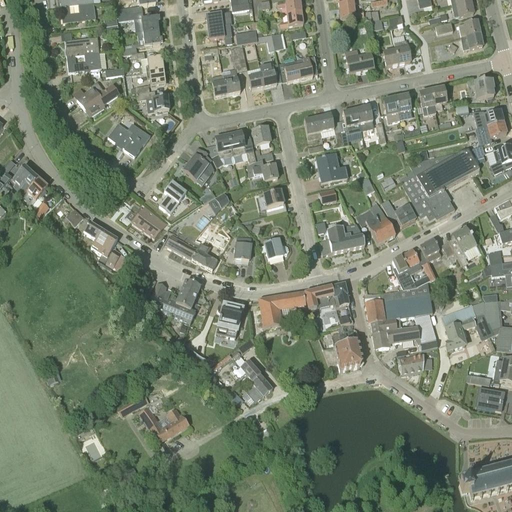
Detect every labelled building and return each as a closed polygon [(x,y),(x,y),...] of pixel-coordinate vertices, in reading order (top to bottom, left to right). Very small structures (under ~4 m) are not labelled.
[(59,0),(60,10),(93,6),(92,0),(59,0)] [(154,0),(137,0),(139,9),(144,8),(144,9),(147,9),(147,8),(155,7),(154,0)] [(230,9),(248,7),(246,0),(235,0),(229,1),(230,9)] [(337,0),(339,10),(353,8),(352,1),(356,0),(360,0),(360,2),(371,0),(370,0),(337,0)] [(416,0),(419,12),(431,9),(428,0),(416,0)] [(285,10),(286,17),(301,15),(299,3),(276,6),(277,11),(285,10)] [(258,13),(269,11),(268,4),(259,5),(257,8),(258,13)] [(455,7),(451,8),(452,15),(457,14),(458,20),(473,16),(470,4),(455,7)] [(93,6),(60,10),(62,26),(95,22),(93,6)] [(115,18),(132,16),(131,10),(120,12),(119,6),(114,7),(115,18)] [(248,7),(230,9),(231,15),(249,12),(248,7)] [(353,8),(339,10),(340,22),(363,19),(363,14),(354,15),(353,8)] [(378,23),(377,13),(365,15),(366,24),(378,23)] [(205,18),(207,31),(222,29),(221,21),(230,20),(230,15),(213,17),(205,18)] [(301,15),(286,17),(287,25),(279,26),(280,30),(303,27),(301,15)] [(117,25),(133,22),(132,16),(116,18),(116,21),(116,25),(117,25)] [(146,21),(133,22),(135,36),(136,36),(158,33),(157,19),(148,20),(146,20),(146,21)] [(402,26),(400,19),(388,21),(390,30),(390,29),(396,28),(402,26)] [(117,29),(117,25),(116,25),(116,21),(103,22),(104,30),(117,29)] [(458,28),(460,41),(479,37),(476,24),(458,28)] [(450,26),(434,29),(436,38),(452,35),(450,26)] [(117,29),(104,30),(105,37),(118,36),(117,29)] [(222,29),(207,31),(209,43),(216,42),(233,40),(232,35),(223,36),(222,29)] [(121,58),(131,57),(136,56),(135,50),(149,48),(149,49),(150,49),(152,48),(160,47),(158,33),(136,36),(138,46),(131,47),(131,50),(120,52),(121,58)] [(304,34),(289,36),(290,42),(305,40),(304,34)] [(241,40),(242,48),(257,45),(256,40),(256,37),(241,40)] [(283,52),(280,37),(271,38),(275,53),(283,52)] [(479,37),(460,41),(463,53),(482,49),(479,37)] [(271,38),(262,39),(256,40),(257,45),(257,46),(266,45),(268,55),(275,53),(271,38)] [(64,44),(66,60),(99,56),(97,40),(64,44)] [(393,46),(395,53),(398,67),(410,65),(407,50),(405,44),(393,46)] [(447,51),(453,54),(456,50),(450,46),(447,51)] [(241,47),(235,48),(239,63),(244,62),(241,47)] [(235,48),(229,49),(233,65),(239,63),(235,48)] [(395,53),(383,55),(386,70),(398,67),(395,53)] [(147,61),(148,75),(163,73),(162,59),(147,61),(146,55),(136,56),(131,57),(132,63),(147,61)] [(370,58),(355,61),(354,55),(344,57),(349,78),(373,73),(370,58)] [(99,56),(66,60),(68,76),(101,72),(99,56)] [(308,61),(295,64),(299,83),(312,81),(308,61)] [(299,83),(295,64),(282,66),(287,86),(299,83)] [(163,73),(148,75),(150,89),(165,87),(163,73)] [(240,95),(236,76),(234,73),(221,75),(222,79),(223,78),(227,98),(240,95)] [(273,74),(260,77),(263,91),(276,88),(273,74)] [(263,91),(260,77),(247,79),(250,93),(263,91)] [(223,78),(222,79),(215,80),(216,86),(211,87),(214,101),(227,98),(223,78)] [(484,101),(484,102),(493,100),(492,93),(493,93),(491,83),(483,85),(483,83),(473,85),(477,102),(484,101)] [(136,96),(141,96),(149,95),(148,88),(135,90),(136,96)] [(93,92),(77,102),(76,102),(89,121),(103,111),(102,108),(117,98),(112,90),(97,99),(93,92)] [(431,94),(435,114),(442,112),(441,107),(446,106),(443,91),(431,94)] [(154,94),(149,95),(141,96),(142,103),(145,102),(147,117),(154,116),(169,114),(167,99),(155,101),(154,94)] [(435,116),(435,114),(431,94),(419,96),(422,111),(423,118),(435,116)] [(407,99),(395,101),(399,124),(411,121),(410,114),(410,113),(407,99)] [(399,124),(395,101),(383,104),(386,119),(387,126),(399,124)] [(467,107),(452,108),(456,117),(467,117),(467,107)] [(369,109),(355,112),(360,135),(373,132),(371,125),(372,125),(369,109)] [(346,133),(340,135),(343,150),(349,148),(346,138),(360,135),(355,112),(342,115),(346,133)] [(482,114),(471,115),(476,132),(502,125),(499,113),(483,117),(482,114)] [(317,120),(320,135),(333,133),(336,146),(334,146),(335,147),(332,150),(333,152),(343,150),(340,135),(334,136),(334,133),(333,133),(330,117),(317,120)] [(107,140),(134,160),(149,140),(122,120),(107,140)] [(321,141),(320,135),(317,120),(303,123),(307,143),(321,141)] [(159,127),(153,123),(151,126),(156,131),(159,127)] [(474,133),(475,138),(488,135),(490,142),(506,137),(502,125),(476,132),(474,133)] [(375,127),(379,148),(385,146),(381,126),(375,127)] [(252,134),(255,148),(269,145),(266,131),(252,134)] [(421,137),(419,131),(409,133),(411,139),(421,137)] [(241,136),(227,139),(232,160),(245,157),(241,136)] [(232,160),(227,139),(214,141),(218,157),(211,161),(217,171),(223,168),(219,162),(232,160)] [(398,155),(404,153),(401,142),(395,144),(398,155)] [(324,153),(322,148),(308,151),(309,157),(324,153)] [(412,173),(409,174),(405,176),(406,178),(399,182),(420,222),(425,219),(429,224),(434,221),(436,223),(454,213),(449,204),(447,205),(444,198),(445,197),(442,192),(479,173),(472,161),(483,158),(481,148),(467,152),(408,166),(412,173)] [(490,169),(493,175),(505,170),(503,166),(511,164),(511,160),(509,148),(497,152),(501,164),(490,169)] [(183,174),(196,184),(211,165),(206,160),(207,158),(197,150),(192,157),(194,159),(183,174)] [(259,152),(252,153),(255,166),(273,162),(271,155),(260,157),(259,152)] [(252,155),(245,156),(248,167),(255,166),(252,155)] [(335,173),(331,158),(315,161),(318,173),(320,173),(321,178),(319,179),(321,187),(347,181),(344,171),(335,173)] [(263,184),(277,182),(274,168),(262,170),(261,165),(248,167),(247,168),(246,166),(243,167),(246,181),(248,180),(248,181),(262,178),(263,184)] [(14,190),(23,199),(25,197),(38,182),(24,169),(11,183),(15,186),(12,188),(14,190)] [(7,175),(0,182),(0,185),(3,189),(12,179),(7,175)] [(380,185),(385,194),(395,189),(390,178),(383,182),(384,183),(380,185)] [(238,186),(235,180),(230,182),(232,189),(238,186)] [(360,182),(365,198),(374,193),(367,180),(360,182)] [(25,197),(23,199),(19,202),(28,210),(35,203),(47,190),(38,182),(25,197)] [(185,196),(171,185),(164,195),(167,197),(159,208),(170,217),(185,196)] [(333,193),(328,194),(318,196),(320,207),(336,203),(333,193)] [(266,212),(268,219),(284,216),(280,194),(258,199),(261,213),(266,212)] [(223,195),(214,201),(220,211),(228,204),(223,195)] [(511,200),(494,210),(500,222),(511,217),(511,216),(511,200)] [(395,215),(391,209),(387,202),(380,206),(390,226),(398,222),(401,229),(415,222),(408,209),(395,215)] [(39,220),(44,215),(48,210),(42,205),(33,215),(39,220)] [(376,205),(370,208),(371,213),(371,212),(377,223),(383,236),(387,243),(394,239),(379,209),(378,209),(376,205)] [(131,225),(154,242),(160,233),(166,226),(144,208),(131,225)] [(371,213),(370,208),(369,208),(370,211),(355,219),(361,229),(367,226),(370,232),(369,232),(377,248),(387,243),(383,236),(377,223),(371,212),(371,213)] [(353,215),(350,209),(345,211),(349,218),(353,215)] [(66,221),(65,219),(61,223),(66,228),(69,225),(74,230),(83,221),(74,212),(66,221)] [(494,217),(489,220),(498,237),(503,235),(502,227),(499,227),(494,217)] [(83,235),(95,243),(101,233),(89,226),(83,235)] [(326,234),(327,239),(324,239),(325,244),(319,245),(322,259),(331,257),(364,250),(361,239),(357,229),(342,233),(342,231),(326,234)] [(448,244),(454,256),(459,265),(466,262),(463,256),(475,250),(470,241),(471,240),(470,238),(469,239),(465,231),(452,238),(453,241),(448,244)] [(511,232),(503,235),(498,237),(501,248),(511,245),(511,232)] [(101,233),(95,243),(93,246),(101,251),(98,256),(103,260),(107,254),(109,256),(117,244),(101,233)] [(165,248),(190,263),(195,253),(199,246),(178,234),(174,241),(170,239),(165,248)] [(234,263),(248,264),(251,241),(236,239),(234,263)] [(195,253),(190,263),(191,263),(211,274),(217,265),(206,259),(209,252),(202,248),(205,244),(201,242),(199,246),(195,253)] [(282,259),(286,257),(288,254),(287,250),(283,248),(280,249),(278,243),(264,246),(268,263),(282,259)] [(419,250),(427,266),(440,259),(438,254),(433,243),(419,250)] [(454,256),(448,244),(441,248),(447,260),(454,256)] [(412,253),(401,259),(409,276),(420,270),(419,269),(421,268),(422,269),(427,266),(419,250),(412,254),(412,253)] [(112,271),(120,257),(113,253),(104,266),(112,271)] [(487,257),(490,268),(502,266),(499,254),(487,257)] [(401,292),(416,290),(409,276),(401,259),(392,264),(395,270),(392,272),(399,285),(398,286),(401,292)] [(511,271),(502,272),(502,266),(490,268),(491,276),(491,280),(511,277),(511,271)] [(427,278),(430,284),(435,282),(428,267),(423,269),(427,278)] [(487,278),(491,276),(490,268),(484,270),(483,271),(483,273),(485,279),(487,278)] [(421,281),(414,285),(416,290),(418,290),(419,289),(425,287),(429,285),(430,284),(427,278),(426,279),(421,281)] [(151,294),(155,284),(148,281),(144,291),(151,294)] [(176,307),(178,308),(190,313),(199,291),(185,284),(178,302),(176,307)] [(141,305),(157,312),(165,293),(164,293),(166,290),(157,286),(152,298),(145,295),(141,305)] [(344,287),(330,290),(332,299),(335,311),(348,308),(346,298),(344,287)] [(332,299),(330,290),(304,296),(308,313),(316,311),(334,308),(335,311),(332,299)] [(368,327),(370,326),(414,320),(427,317),(432,317),(429,296),(418,298),(417,290),(418,290),(416,290),(401,292),(402,293),(380,296),(381,304),(365,307),(368,327)] [(157,314),(173,321),(178,308),(176,307),(178,302),(169,298),(170,296),(165,293),(157,312),(157,314)] [(305,311),(304,310),(302,296),(259,303),(263,332),(281,329),(279,314),(296,312),(305,311)] [(441,320),(445,332),(483,314),(485,320),(499,319),(499,309),(508,310),(509,305),(511,306),(510,319),(511,319),(511,300),(505,304),(489,306),(484,306),(483,304),(441,320)] [(178,308),(173,321),(189,328),(195,315),(190,313),(178,308)] [(220,308),(219,309),(218,309),(217,310),(217,311),(217,312),(217,313),(217,314),(217,315),(218,315),(218,316),(219,316),(220,317),(215,337),(235,342),(241,315),(232,312),(233,310),(223,308),(220,308)] [(481,344),(493,338),(485,320),(483,314),(445,332),(449,346),(445,347),(447,354),(464,349),(462,341),(466,339),(464,332),(475,329),(481,344)] [(414,320),(417,331),(418,337),(421,346),(435,343),(427,317),(414,320)] [(340,329),(352,326),(351,319),(338,322),(340,329)] [(485,320),(493,338),(497,336),(496,354),(511,356),(511,331),(500,329),(499,319),(485,320)] [(370,326),(372,338),(417,331),(414,320),(370,326)] [(417,331),(372,338),(374,350),(378,350),(379,352),(389,351),(388,348),(419,343),(418,337),(417,331)] [(353,335),(331,340),(335,357),(343,355),(342,349),(357,345),(355,336),(353,335)] [(335,357),(331,340),(330,340),(332,351),(322,353),(331,376),(359,370),(362,365),(357,345),(342,349),(343,355),(335,357)] [(418,347),(420,354),(437,350),(435,343),(421,346),(418,347)] [(175,360),(184,367),(191,352),(190,351),(188,350),(187,349),(186,347),(184,345),(183,344),(175,360)] [(194,355),(191,352),(184,367),(197,378),(205,361),(201,359),(198,358),(194,355)] [(244,377),(251,385),(259,378),(248,364),(246,366),(234,352),(227,358),(228,359),(210,372),(213,375),(231,361),(234,366),(229,370),(238,381),(244,377)] [(423,365),(423,358),(398,363),(400,378),(422,374),(423,365)] [(511,362),(508,362),(507,364),(496,362),(493,382),(511,385),(511,362)] [(55,374),(45,377),(48,387),(59,383),(55,374)] [(490,381),(467,377),(465,384),(488,388),(490,381)] [(259,378),(251,385),(256,391),(250,396),(256,404),(262,399),(263,400),(271,393),(259,378)] [(475,410),(476,410),(476,409),(501,414),(504,396),(478,391),(475,410)] [(226,397),(237,409),(243,403),(232,392),(226,397)] [(153,413),(164,408),(158,395),(147,401),(153,413)] [(119,409),(123,415),(124,418),(133,413),(133,414),(142,408),(136,399),(119,409)] [(148,428),(158,445),(182,431),(187,427),(182,420),(180,421),(175,412),(168,416),(173,426),(160,434),(155,425),(157,424),(148,409),(138,416),(146,429),(148,428)] [(265,444),(272,440),(268,430),(260,434),(265,444)] [(470,503),(511,492),(511,471),(509,466),(464,478),(466,485),(463,486),(459,487),(461,497),(465,496),(468,495),(470,503)] [(133,472),(116,480),(122,490),(138,482),(133,472)] [(112,487),(107,490),(113,500),(119,497),(112,487)] [(105,505),(113,500),(106,490),(99,495),(105,505)]
